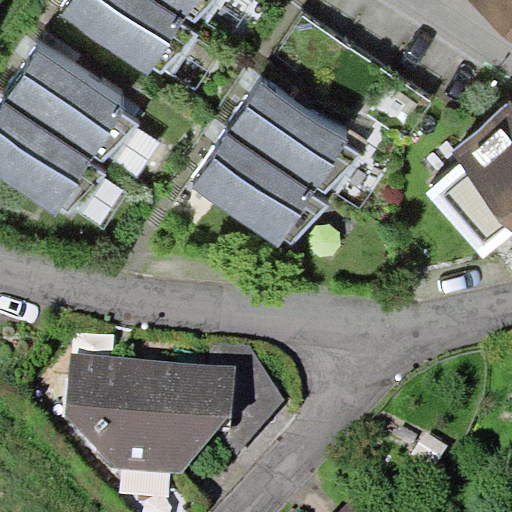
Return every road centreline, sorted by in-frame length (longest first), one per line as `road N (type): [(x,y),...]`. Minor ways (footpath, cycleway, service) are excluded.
road 1 (residential): [(394,322),(239,315),(69,291),(0,272)]
road 2 (residential): [(233,511),(314,429),(394,322)]
